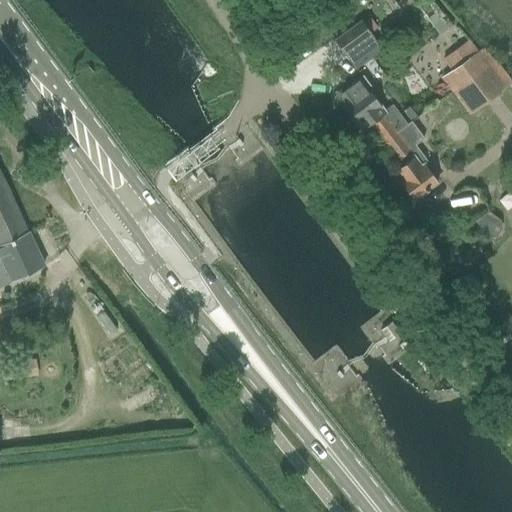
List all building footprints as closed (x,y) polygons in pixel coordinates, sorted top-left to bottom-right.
[(332,41),(343,54),(370,34),(360,20),(332,41)] [(450,91),(481,67),(474,58),(442,81),(450,91)] [(482,69),(481,67),(450,91),(468,115),(499,91),(482,69)] [(369,125),(382,142),(404,126),(403,125),(397,117),(387,125),(381,117),(385,114),(366,89),(364,90),(357,81),(337,96),(345,106),(341,108),(355,126),(356,125),(361,131),(369,125)] [(412,202),(436,184),(422,166),(426,164),(413,147),(422,141),(413,129),(431,116),(427,109),(409,123),(408,121),(403,125),(404,126),(382,142),(396,160),(397,160),(401,166),(394,172),(401,182),(398,184),(412,202)] [(0,286),(24,276),(42,268),(0,176),(0,286)] [(486,211),(459,226),(466,235),(474,230),(487,238),(495,237),(500,229),(499,221),(486,211)] [(387,343),(397,335),(390,325),(379,332),(387,343)] [(443,360),(428,340),(418,347),(433,367),(443,360)] [(32,358),(2,362),(5,379),(34,374),(32,358)]
